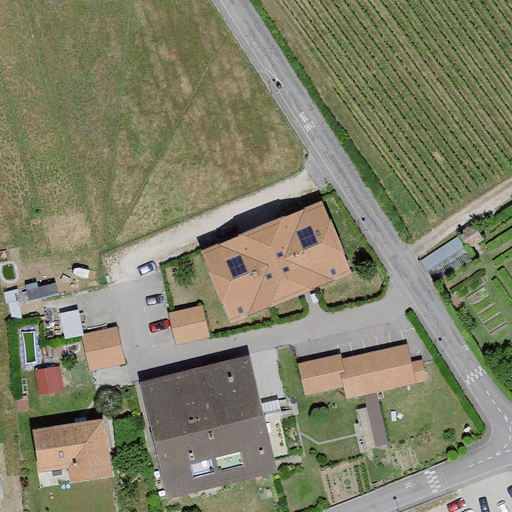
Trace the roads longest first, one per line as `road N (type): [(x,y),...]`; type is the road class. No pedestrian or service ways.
road 1 (residential): [(236,0),(511,424)]
road 2 (residential): [(511,450),(357,511)]
road 3 (track): [(399,257),(511,187)]
